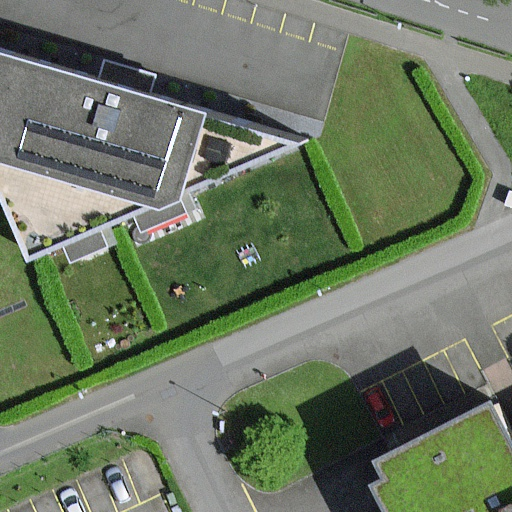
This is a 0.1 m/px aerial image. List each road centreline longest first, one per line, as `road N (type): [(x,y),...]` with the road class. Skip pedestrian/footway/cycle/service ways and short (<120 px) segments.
road 1 (residential): [(168,381),(511,228)]
road 2 (residential): [(0,455),(168,381)]
road 3 (residential): [(229,511),(168,381)]
